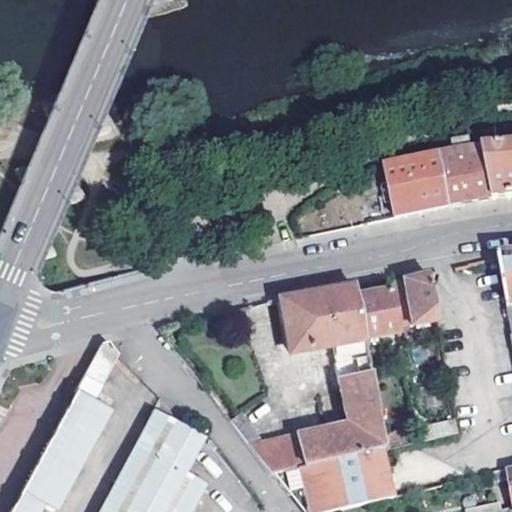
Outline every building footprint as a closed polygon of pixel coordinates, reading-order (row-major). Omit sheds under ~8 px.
[(493,202),(484,154),(472,156),(470,145),(451,148),(452,159),(442,161),(452,210),(469,207),(493,202)] [(511,200),(511,150),(484,154),(493,202),(511,200)] [(417,216),(452,210),(442,161),(388,171),(397,220),(417,216)] [(511,258),(498,259),(511,334),(511,258)] [(424,276),(396,284),(405,329),(434,323),(424,276)] [(381,449),(382,449),(362,341),(353,298),(352,288),(328,293),(287,300),(279,302),(288,353),(330,346),(346,424),(264,442),(248,446),(270,474),(273,473),(381,449)] [(353,298),(362,341),(396,335),(388,292),(369,296),(353,298)] [(99,346),(81,380),(100,391),(115,361),(111,343),(99,346)] [(78,398),(92,406),(100,391),(81,380),(73,396),(78,398)] [(78,398),(13,511),(55,511),(109,416),(92,406),(78,398)] [(230,421),(248,446),(264,442),(240,411),(230,421)] [(182,511),(192,492),(192,485),(174,474),(191,439),(157,421),(108,511),(182,511)] [(381,449),(273,473),(290,495),(302,493),(306,511),(335,511),(394,499),(381,449)] [(511,511),(511,472),(497,476),(499,484),(510,481),(511,488),(511,511),(507,511),(502,511),(502,508),(482,511),(511,511)] [(306,511),(302,493),(290,495),(302,511),(306,511)]
